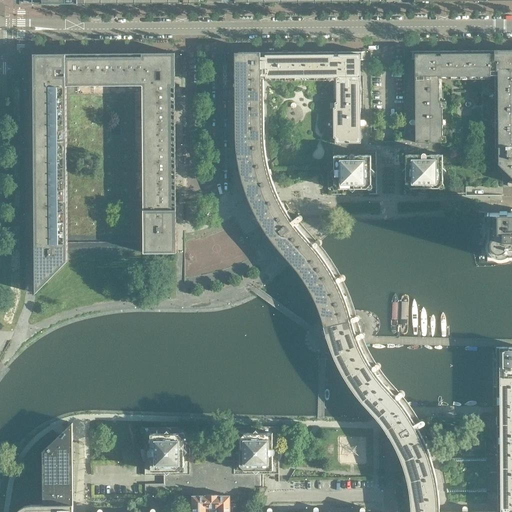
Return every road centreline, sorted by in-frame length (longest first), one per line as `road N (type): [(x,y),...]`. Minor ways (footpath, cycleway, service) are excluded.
road 1 (residential): [(190,27),(190,181),(219,181),(220,27)]
road 2 (tertiary): [(0,28),(190,27)]
road 3 (tertiary): [(220,27),(387,26)]
road 4 (tertiary): [(387,26),(511,25)]
